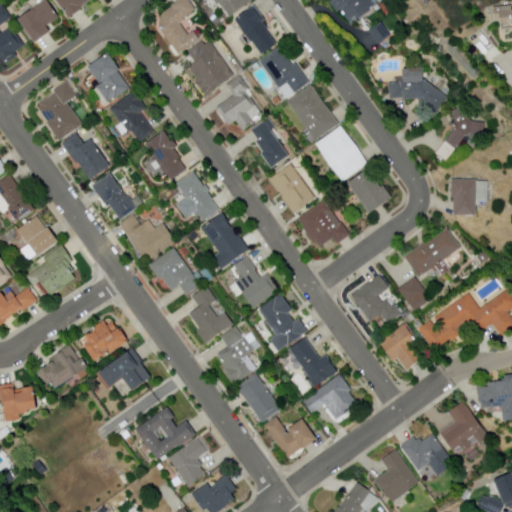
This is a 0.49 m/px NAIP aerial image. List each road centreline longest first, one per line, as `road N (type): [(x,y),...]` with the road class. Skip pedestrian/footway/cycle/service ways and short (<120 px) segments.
road 1 (residential): [(289,511),(0,107)]
road 2 (residential): [(403,412),(120,20)]
road 3 (residential): [(315,291),(415,218),(422,192),(286,0)]
road 4 (residential): [(264,511),(450,378)]
road 5 (residential): [(147,0),(0,107)]
road 6 (residential): [(123,278),(0,354)]
